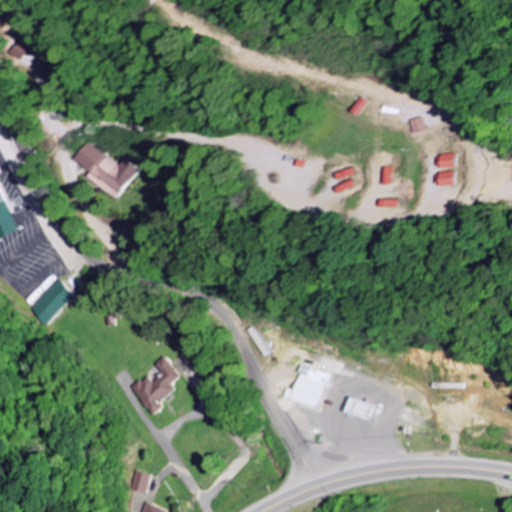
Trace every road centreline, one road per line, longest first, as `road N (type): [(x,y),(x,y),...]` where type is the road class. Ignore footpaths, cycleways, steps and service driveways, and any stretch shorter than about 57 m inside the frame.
road 1 (tertiary): [(320,487),(228,320),(186,288),(115,269),(85,249),(0,102)]
road 2 (secondary): [(320,487),(415,468),(511,474)]
